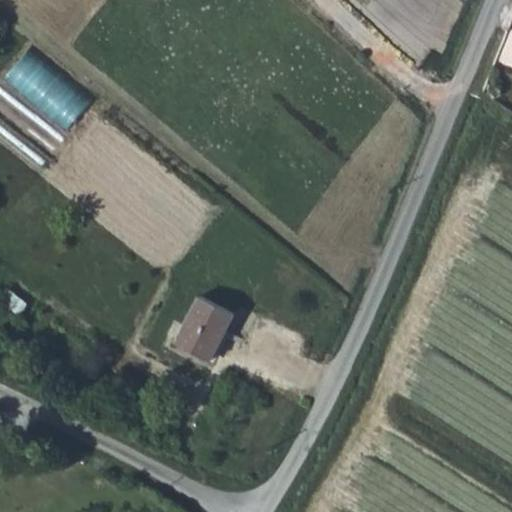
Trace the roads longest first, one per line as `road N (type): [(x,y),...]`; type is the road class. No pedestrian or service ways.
road 1 (unclassified): [(262,511),(375,290),(494,0)]
road 2 (unclassified): [(229,511),(0,397)]
road 3 (unknown): [(450,107),(406,81),(319,0)]
